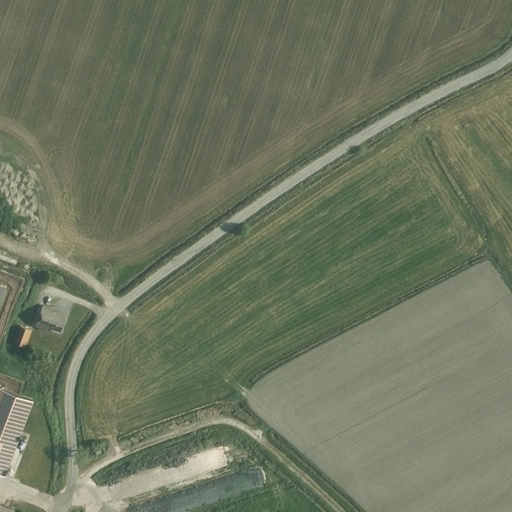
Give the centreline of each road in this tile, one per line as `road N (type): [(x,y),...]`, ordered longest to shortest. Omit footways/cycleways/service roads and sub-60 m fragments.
road 1 (unclassified): [(61,511),(74,474),(71,378),(101,323),(294,180),(511,54)]
road 2 (track): [(338,511),(255,436),(225,423),(121,455),(70,491)]
